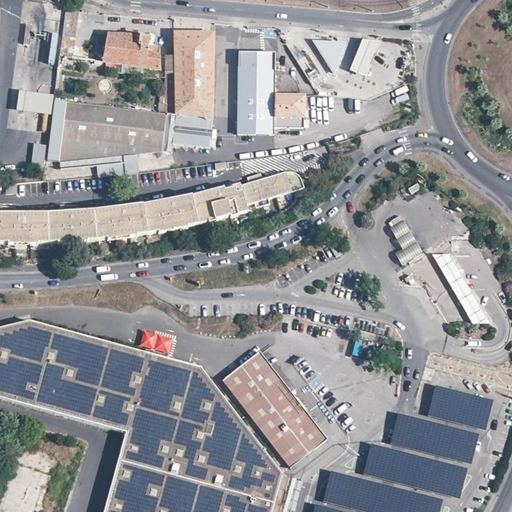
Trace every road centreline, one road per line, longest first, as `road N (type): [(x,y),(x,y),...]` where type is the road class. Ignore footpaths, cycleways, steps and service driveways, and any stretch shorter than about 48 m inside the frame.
road 1 (primary): [(0,279),(170,265),(258,248),(323,213),(379,155),(406,141),(459,146)]
road 2 (primary): [(370,19),(130,0)]
road 3 (primary): [(456,10),(436,78),(459,146)]
